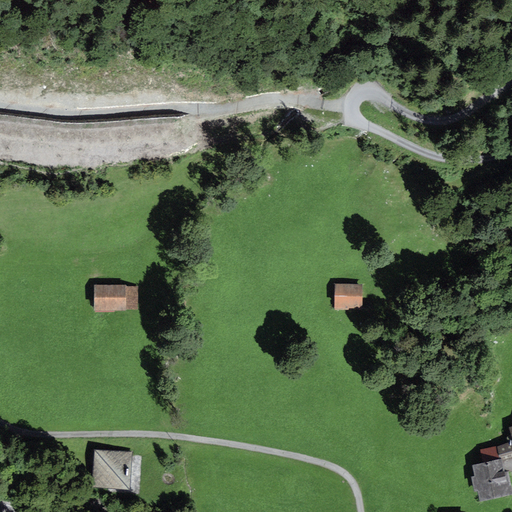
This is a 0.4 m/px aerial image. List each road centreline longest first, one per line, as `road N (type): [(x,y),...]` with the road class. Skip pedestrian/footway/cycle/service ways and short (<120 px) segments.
road 1 (track): [(361,511),(350,478),(326,464),(220,442),(24,432),(0,421)]
road 2 (track): [(511,157),(440,162),(353,119),(350,109),(358,93),(374,91),(447,121),(511,79)]
